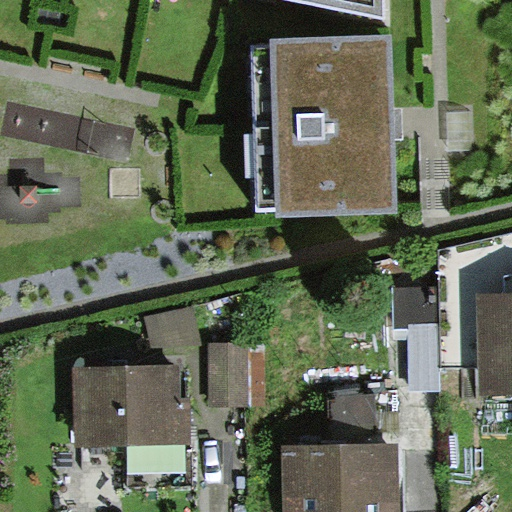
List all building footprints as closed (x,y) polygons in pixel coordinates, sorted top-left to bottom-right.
[(303,0),(371,13),(371,0),(303,0)] [(391,46),(271,51),(278,229),(398,225),(391,46)] [(511,301),(477,302),(481,401),(511,400),(511,301)] [(272,347),(218,349),(220,408),(275,406),(272,347)] [(73,365),(72,456),(176,457),(177,366),(73,365)] [(287,451),(287,511),(400,511),(400,450),(287,451)]
